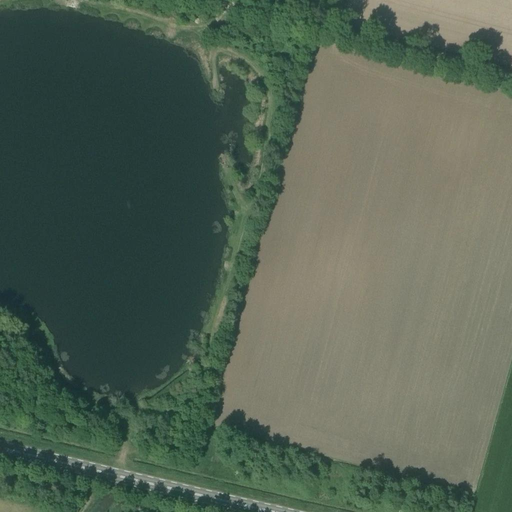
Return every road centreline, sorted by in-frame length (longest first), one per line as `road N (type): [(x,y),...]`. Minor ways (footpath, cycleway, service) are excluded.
road 1 (track): [(218,0),(511,81)]
road 2 (primary): [(271,511),(0,446)]
